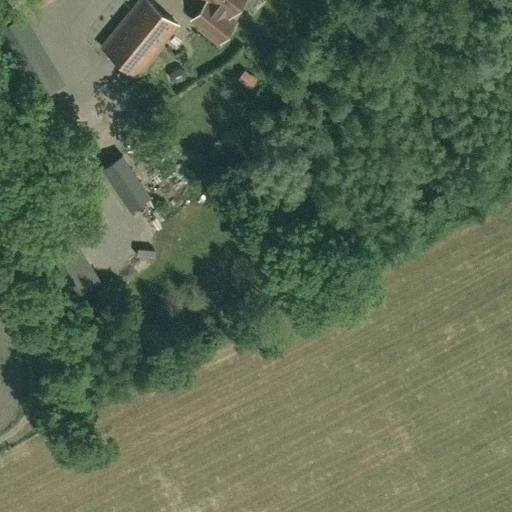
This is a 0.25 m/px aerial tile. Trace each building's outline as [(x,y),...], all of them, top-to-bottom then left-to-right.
[(9,0),(18,15),(0,25),(0,45),(33,101),(65,82),(24,13),(47,0),(9,0)] [(147,0),(138,0),(100,47),(134,75),(176,23),(147,0)] [(206,0),(207,0),(192,19),(218,41),(234,21),(227,15),(239,0),(206,0)] [(141,113),(152,108),(145,94),(134,99),(141,113)] [(130,212),(152,201),(131,156),(108,167),(130,212)] [(63,302),(101,278),(58,211),(20,234),(63,302)]
